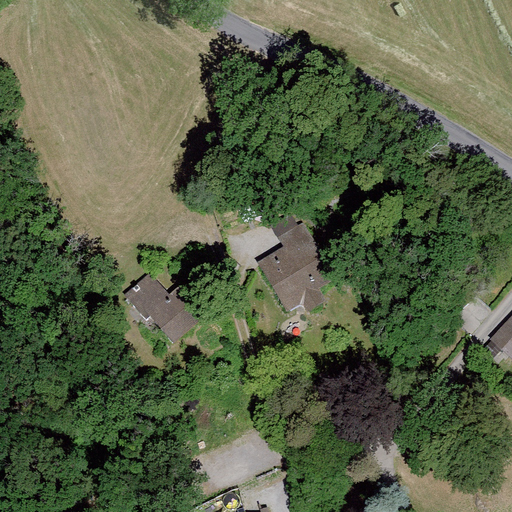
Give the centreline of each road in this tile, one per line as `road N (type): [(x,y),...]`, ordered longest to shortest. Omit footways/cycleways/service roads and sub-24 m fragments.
road 1 (unclassified): [(511,179),(191,0)]
road 2 (residential): [(511,302),(385,439),(379,466),(396,511)]
